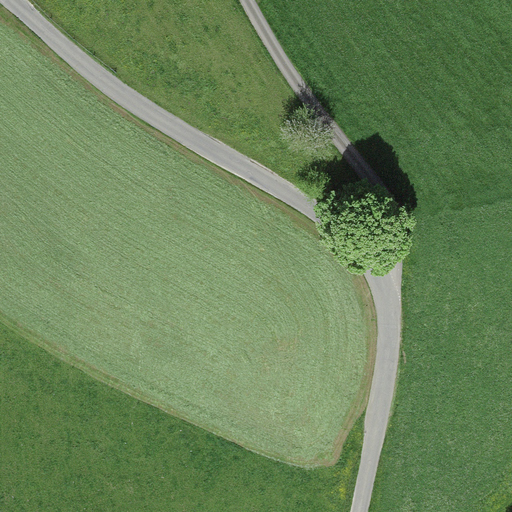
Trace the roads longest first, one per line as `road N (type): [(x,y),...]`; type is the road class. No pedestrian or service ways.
road 1 (unclassified): [(358,511),(386,356),(384,296),(372,266),(337,228),(135,104),(10,0)]
road 2 (track): [(384,296),(393,245),(385,201),(244,0)]
